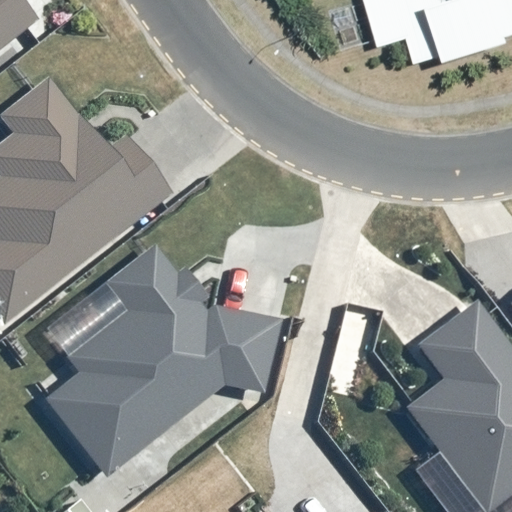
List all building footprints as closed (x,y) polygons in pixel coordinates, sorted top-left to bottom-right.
[(0,0),(0,38),(27,17),(13,0),(0,0)] [(411,60),(511,31),(511,0),(359,0),(376,47),(405,40),(411,60)] [(0,310),(160,191),(115,134),(97,147),(41,73),(0,107),(0,125),(2,130),(0,131),(0,310)] [(197,305),(148,243),(96,279),(119,307),(58,354),(71,374),(37,399),(98,478),(216,385),(253,394),(269,319),(197,305)] [(511,291),(503,298),(511,311),(511,291)] [(511,356),(467,298),(407,340),(433,378),(395,407),(480,511),(511,484),(511,356)] [(96,511),(70,480),(40,504),(46,511),(96,511)]
